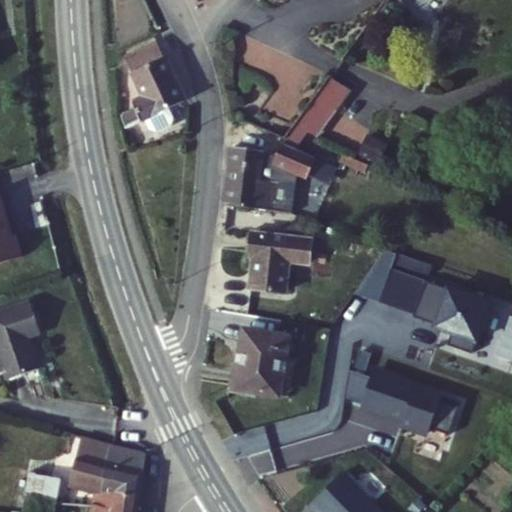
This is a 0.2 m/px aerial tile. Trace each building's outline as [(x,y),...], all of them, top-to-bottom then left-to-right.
[(158,112),(174,105),(146,45),(118,58),(137,100),(127,104),(131,114),(121,117),(123,128),(142,119),(146,129),(152,131),(160,128),(163,122),(158,112)] [(298,134),(321,144),(346,88),(323,78),(298,134)] [(367,135),(358,154),(378,164),(388,145),(367,135)] [(288,141),(270,138),(268,157),(285,159),(294,160),(296,145),(288,141)] [(225,202),(279,208),(283,181),(285,162),(259,159),(259,156),(260,148),(232,145),(225,202)] [(0,209),(0,265),(21,259),(14,236),(9,238),(0,209)] [(283,291),(290,234),(250,230),(247,253),(254,254),(251,286),(283,291)] [(34,330),(23,298),(0,305),(0,374),(0,376),(30,366),(19,335),(34,330)] [(263,389),(271,332),(228,327),(221,385),(263,389)] [(440,390),(371,364),(355,406),(397,422),(395,426),(422,436),(425,428),(444,435),(454,407),(436,400),(440,390)] [(88,474),(87,483),(109,487),(136,493),(140,466),(144,450),(129,446),(105,443),(80,436),(73,471),(88,474)] [(28,450),(23,471),(59,478),(63,459),(33,453),(33,451),(28,450)] [(59,478),(23,471),(18,497),(54,503),(59,478)] [(374,511),(342,472),(305,502),(313,511),(374,511)] [(109,487),(87,483),(84,482),(81,497),(107,502),(109,487)] [(107,502),(81,497),(78,511),(133,511),(136,493),(109,487),(107,502)]
